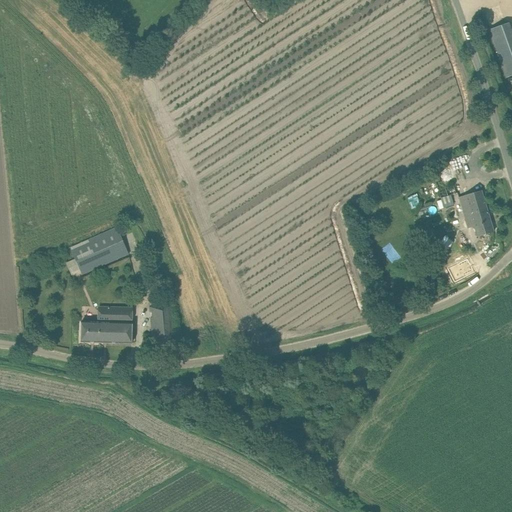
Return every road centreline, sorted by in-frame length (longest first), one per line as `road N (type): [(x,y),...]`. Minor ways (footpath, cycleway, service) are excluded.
road 1 (unclassified): [(0,343),(133,367),(262,353),(427,309),(484,280),(511,255)]
road 2 (unclassified): [(511,177),(453,0)]
